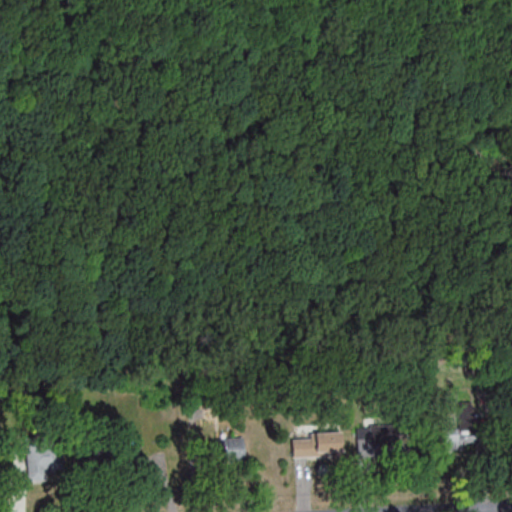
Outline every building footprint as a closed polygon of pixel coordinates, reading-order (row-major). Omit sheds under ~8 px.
[(473,463),(473,431),(430,431),(430,463),(473,463)] [(292,436),(292,457),(343,456),(342,435),(292,436)] [(357,437),(357,459),(393,459),(393,437),(357,437)] [(216,462),(243,462),(243,438),(216,438),(216,462)] [(27,478),(46,478),(46,470),(63,470),(63,446),(26,447),(27,478)] [(84,448),(84,472),(109,472),(109,448),(84,448)] [(172,471),(172,449),(120,449),(119,471),(172,471)]
